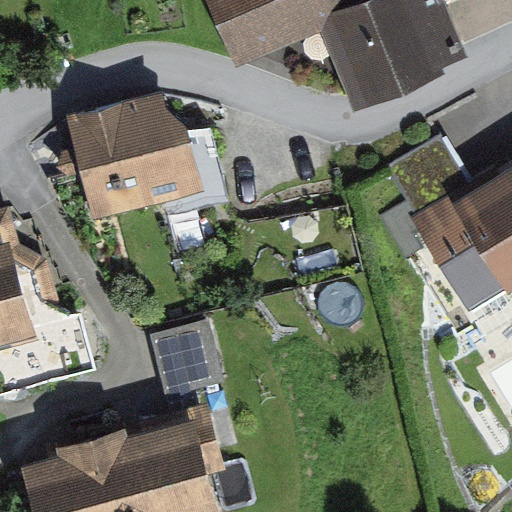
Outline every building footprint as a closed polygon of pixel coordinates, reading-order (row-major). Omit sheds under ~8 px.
[(230,0),(262,73),(347,36),(378,108),(493,58),(467,0),(230,0)] [(221,190),(187,88),(76,126),(111,227),(221,190)] [(511,316),(511,181),(445,224),(507,320),(511,316)] [(0,360),(67,344),(38,234),(0,243),(0,360)] [(170,390),(227,381),(215,310),(158,319),(170,390)] [(246,511),(227,430),(46,472),(55,511),(246,511)]
